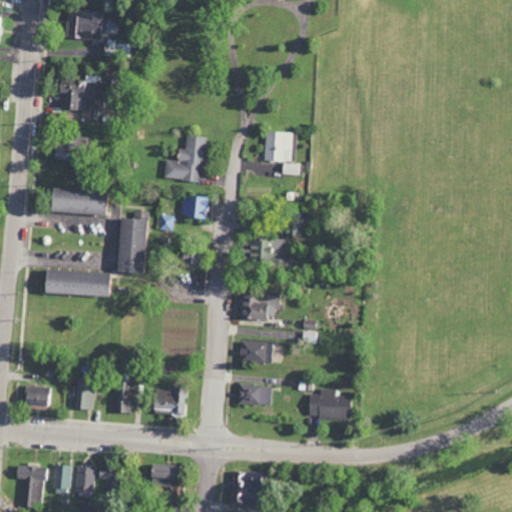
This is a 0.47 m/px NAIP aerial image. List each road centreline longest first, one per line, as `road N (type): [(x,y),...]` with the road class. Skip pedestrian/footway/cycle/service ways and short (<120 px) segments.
road 1 (residential): [(206,511),(227,239),(246,118),(234,30),(255,5),(282,5),(302,17),(304,33),(275,81)]
road 2 (residential): [(0,427),(376,451),(450,435),(511,403)]
road 3 (residential): [(0,370),(34,0)]
